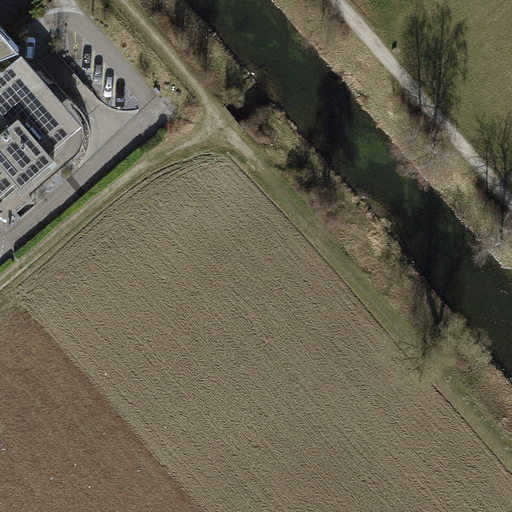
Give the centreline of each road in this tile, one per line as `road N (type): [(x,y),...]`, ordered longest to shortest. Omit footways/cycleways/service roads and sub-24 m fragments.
road 1 (track): [(0,284),(144,162),(225,122)]
road 2 (track): [(121,0),(225,122)]
